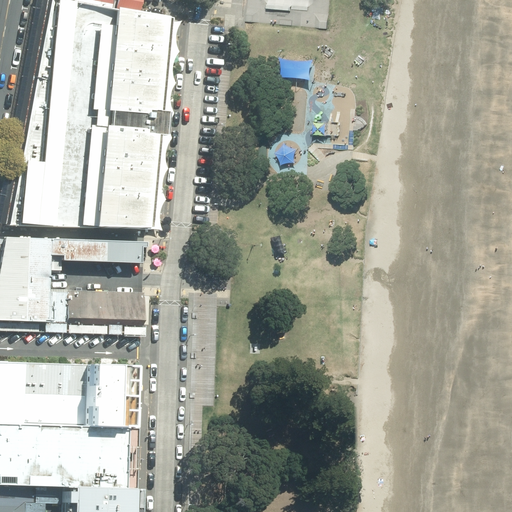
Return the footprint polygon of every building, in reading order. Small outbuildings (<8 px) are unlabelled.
[(133,15),(51,0),(47,0),(32,152),(13,151),(7,213),(129,219),(157,20),(133,15)] [(51,0),(133,15),(135,0),(51,0)] [(292,0),(287,0),(267,0),(267,9),(291,11),(292,0)] [(326,116),(310,115),(309,128),(325,129),(326,116)] [(35,250),(36,227),(0,224),(0,308),(34,310),(35,250)] [(126,229),(36,227),(35,250),(125,252),(126,229)] [(139,278),(64,276),(63,309),(138,312),(139,278)] [(0,414),(106,418),(108,354),(0,351),(0,414)] [(0,477),(45,478),(120,481),(122,418),(106,418),(0,414),(0,477)] [(44,511),(119,511),(120,481),(45,478),(44,511)]
